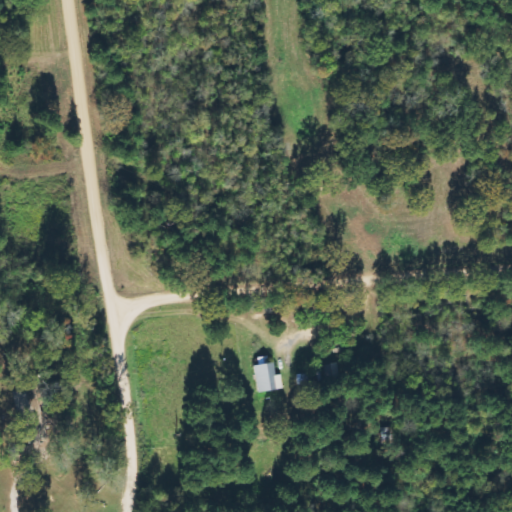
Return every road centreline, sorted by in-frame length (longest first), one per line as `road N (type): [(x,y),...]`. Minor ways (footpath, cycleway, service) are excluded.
road 1 (residential): [(138,511),(139,441),(75,0)]
road 2 (residential): [(511,271),(195,294),(118,310)]
